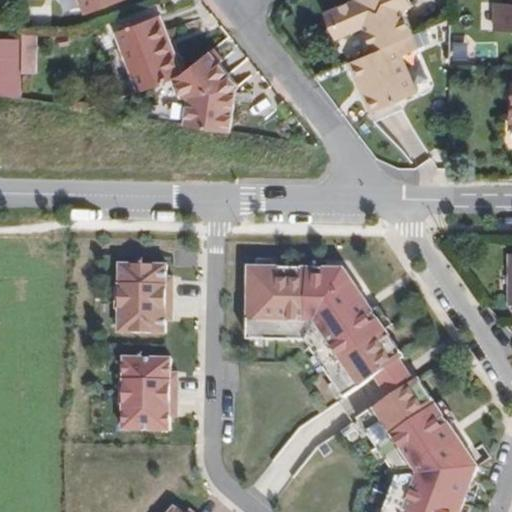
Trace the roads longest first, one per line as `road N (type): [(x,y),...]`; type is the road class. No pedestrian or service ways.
road 1 (residential): [(216,198),(211,470),(261,511)]
road 2 (residential): [(389,200),(228,7)]
road 3 (residential): [(511,384),(389,200)]
road 4 (residential): [(216,198),(0,194)]
road 5 (residential): [(389,200),(216,198)]
road 6 (tertiary): [(511,203),(389,200)]
